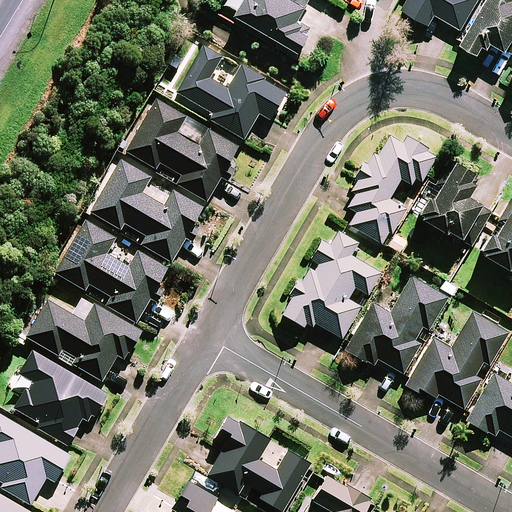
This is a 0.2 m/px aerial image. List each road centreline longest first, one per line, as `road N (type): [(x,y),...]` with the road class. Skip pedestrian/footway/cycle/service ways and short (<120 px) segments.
road 1 (residential): [(511,136),(442,95),(376,86),(333,114),(205,336)]
road 2 (residential): [(205,336),(507,511)]
road 3 (residential): [(205,336),(103,511)]
